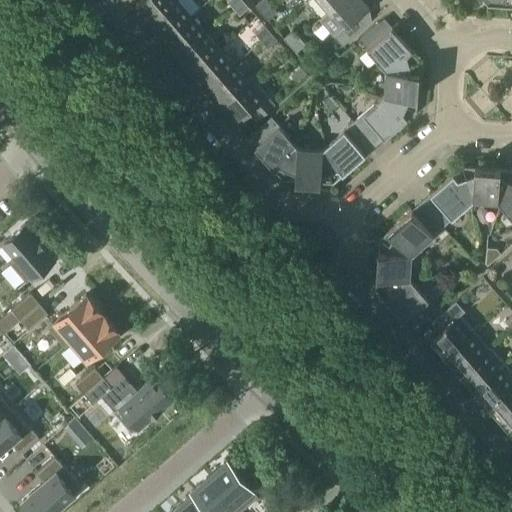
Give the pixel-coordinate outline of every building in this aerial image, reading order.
[(147,14),(153,21),(177,0),(176,0),(142,0),(135,6),(144,16),(147,14)] [(164,40),(191,17),(177,0),(153,21),(159,28),(156,30),(164,40)] [(233,8),(243,0),(242,0),(228,0),(227,1),(233,8)] [(243,0),(233,8),(239,16),(249,7),(243,0)] [(261,13),(271,5),(266,0),(261,0),(255,6),(261,13)] [(316,0),(327,13),(342,0),(316,0)] [(319,20),(342,46),(368,24),(360,15),(366,9),(360,1),(361,0),(342,0),(327,13),(319,20)] [(271,5),(261,13),(268,20),(277,12),(271,5)] [(191,17),(164,40),(172,49),(175,47),(181,54),(205,33),(191,17)] [(386,71),(416,61),(412,57),(410,52),(412,50),(392,27),(387,31),(379,22),(359,40),(386,71)] [(262,41),(271,33),(265,26),(255,34),(262,41)] [(290,45),(299,37),(293,30),(284,38),(290,45)] [(193,72),(219,49),(205,33),(181,54),(187,60),(184,63),(193,72)] [(271,33),(262,41),(268,48),(277,40),(271,33)] [(299,37),(290,45),(296,52),(305,44),(299,37)] [(209,86),(233,65),(219,49),(193,72),(201,82),(203,79),(209,86)] [(385,94),(412,108),(413,103),(415,98),(418,98),(420,72),(417,72),(416,67),(416,61),(386,71),(385,94)] [(233,65),(209,86),(215,93),(213,95),(221,105),(252,78),(252,77),(247,81),(233,65)] [(297,82),(306,74),(300,66),(291,75),(297,82)] [(249,111),(257,120),(275,104),(252,78),(221,105),(229,114),(232,112),(238,120),(249,111)] [(409,112),(412,108),(385,94),(353,121),(371,142),(380,134),(384,138),(407,118),(406,116),(409,112)] [(299,147),(295,143),(271,116),(251,133),(259,143),(254,147),(274,170),(277,168),(281,171),(285,175),(299,147)] [(362,150),(371,142),(353,121),(322,149),(331,178),(332,178),(336,175),(341,172),(343,175),(366,154),(362,150)] [(331,178),(322,149),(299,147),(285,175),(290,176),(295,177),(295,180),(321,182),(321,179),(326,178),(331,178)] [(497,201),(511,174),(505,173),(500,171),(501,168),(475,167),(475,169),(469,170),(464,171),(474,200),(497,201)] [(442,227),(474,200),(464,171),(460,174),(455,176),(453,174),(430,194),(434,199),(425,206),(442,227)] [(497,201),(500,205),(511,218),(511,175),(511,174),(497,201)] [(411,254),(442,227),(425,206),(416,214),(411,210),(388,230),(390,232),(387,236),(384,240),(411,254)] [(25,223),(4,240),(17,255),(9,261),(26,281),(55,257),(25,223)] [(409,277),(411,254),(384,240),(383,246),(381,251),(378,250),(376,276),(379,276),(380,281),(380,287),(409,277)] [(485,263),(487,265),(501,253),(497,248),(487,247),(485,263)] [(298,251),(297,263),(308,264),(309,252),(298,251)] [(409,277),(380,287),(383,291),(386,296),(384,298),(404,321),(408,317),(417,327),(437,309),(409,277)] [(31,292),(0,318),(8,328),(20,318),(39,301),(31,292)] [(86,293),(48,326),(65,346),(68,343),(68,342),(102,312),(101,311),(101,310),(88,295),(88,296),(86,293)] [(445,357),(475,331),(460,315),(465,311),(456,301),(432,322),(440,331),(431,340),(445,357)] [(40,302),(21,318),(29,328),(49,312),(40,302)] [(102,312),(68,342),(68,343),(84,361),(119,331),(116,329),(117,329),(104,314),(102,312)] [(462,371),(484,351),(489,348),(475,331),(445,357),(453,366),(456,364),(462,371)] [(3,353),(11,363),(22,354),(14,344),(3,353)] [(474,389),(499,368),(504,363),(490,347),(489,348),(484,351),(462,371),(468,378),(465,380),(474,389)] [(490,403),(511,384),(511,371),(504,363),(499,368),(474,389),(482,399),(484,397),(490,403)] [(95,366),(76,382),(84,392),(103,376),(95,366)] [(113,387),(102,396),(131,431),(151,414),(151,415),(161,406),(173,395),(168,389),(170,387),(163,378),(160,380),(155,374),(138,389),(125,374),(111,385),(113,387)] [(103,376),(84,392),(93,403),(101,396),(102,396),(113,387),(111,385),(103,376)] [(502,422),(511,413),(511,384),(490,403),(496,410),(494,413),(502,422)] [(0,418),(11,409),(10,408),(0,396),(0,418)] [(0,451),(11,443),(19,453),(38,436),(28,424),(27,425),(11,408),(10,408),(11,409),(0,418),(0,451)] [(511,413),(502,422),(511,433),(511,413)] [(75,418),(64,426),(70,432),(80,424),(75,418)] [(45,482),(22,501),(31,511),(51,511),(53,511),(56,511),(64,506),(62,503),(82,486),(55,455),(36,472),(45,482)] [(227,459),(208,475),(239,511),(258,495),(227,459)] [(208,475),(192,489),(193,491),(194,490),(213,511),(238,511),(239,511),(208,475)] [(193,491),(179,503),(186,511),(213,511),(194,490),(193,491)] [(186,511),(179,503),(168,511),(186,511)]
